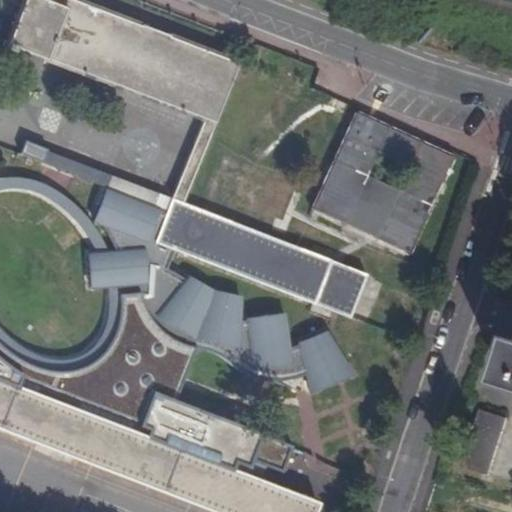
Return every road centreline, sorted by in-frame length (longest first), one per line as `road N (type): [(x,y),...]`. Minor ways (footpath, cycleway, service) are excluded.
road 1 (residential): [(511,156),(393,511)]
road 2 (tertiary): [(225,0),(511,102)]
